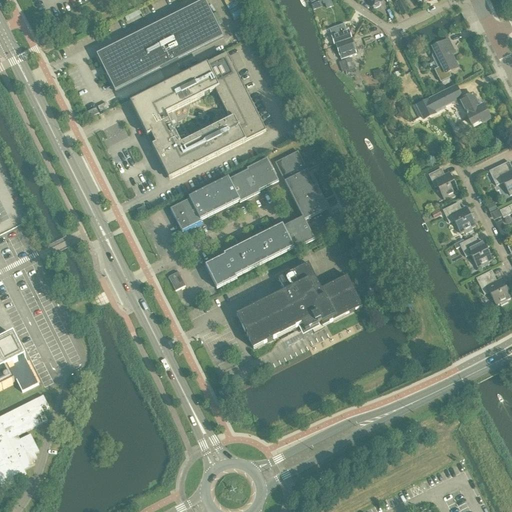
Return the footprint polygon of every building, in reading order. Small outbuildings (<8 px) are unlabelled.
[(330,0),(327,0),(324,1),(325,4),(327,9),(333,7),(330,0)] [(367,0),(371,7),(372,7),(374,9),(376,8),(379,7),(381,5),(380,3),(381,2),(380,0),(367,0)] [(402,16),(408,13),(401,0),(400,0),(395,3),(402,16)] [(114,92),(223,38),(205,2),(96,56),(114,92)] [(344,25),(329,30),(332,38),(334,46),(335,46),(351,40),(351,39),(349,32),(346,33),(345,30),(346,30),(344,25)] [(351,40),(335,46),(339,57),(340,57),(341,60),(350,57),(356,55),(356,54),(354,48),(351,40)] [(450,57),(455,54),(448,41),(435,48),(438,53),(435,54),(441,67),(435,71),(441,83),(451,78),(449,74),(457,70),(450,57)] [(169,181),(266,133),(227,55),(130,104),(169,181)] [(352,59),(339,63),(342,73),(346,72),(347,74),(356,71),(355,69),(352,59)] [(473,95),(463,100),(456,87),(417,106),(424,120),(460,102),(472,127),(481,122),(482,125),(490,121),(483,106),(479,108),(473,95)] [(106,103),(97,108),(99,112),(108,108),(108,107),(106,103)] [(88,113),(87,113),(90,118),(98,114),(95,109),(88,113)] [(337,230),(298,152),(275,164),(302,219),(314,242),(337,230)] [(278,183),(267,160),(247,170),(247,172),(259,195),(259,194),(259,193),(278,183)] [(511,169),(509,163),(489,172),(496,187),(503,183),(510,197),(511,195),(511,169)] [(437,188),(444,201),(448,199),(449,201),(455,197),(454,196),(458,194),(455,186),(456,185),(454,181),(452,182),(449,174),(444,176),(441,170),(428,176),(435,189),(437,188)] [(259,195),(247,172),(229,181),(240,204),(259,195)] [(240,204),(229,181),(228,180),(208,189),(220,212),(239,203),(240,204)] [(220,212),(208,189),(189,199),(190,201),(201,224),(202,223),(201,222),(220,212)] [(181,234),(201,224),(190,201),(170,211),(181,234)] [(473,220),(471,215),(469,216),(466,208),(461,211),(458,204),(442,212),(449,224),(454,222),(460,235),(465,233),(466,235),(472,232),(471,230),(475,228),(471,220),(473,220)] [(490,213),(496,210),(493,204),(487,207),(490,213)] [(511,205),(499,212),(502,220),(511,215),(511,216),(511,205)] [(143,207),(136,211),(140,217),(147,214),(143,207)] [(314,242),(302,219),(283,228),(294,252),(314,242)] [(294,252),(283,228),(282,227),(263,236),(274,259),(293,249),(294,252)] [(274,259),(263,236),(243,246),(255,269),(274,259)] [(486,250),(482,242),(478,245),(475,238),(459,245),(459,244),(454,246),(456,250),(461,248),(466,258),(471,256),(477,269),(481,267),(482,269),(489,266),(488,264),(492,262),(488,254),(490,254),(487,249),(486,250)] [(255,269),(243,246),(224,256),(235,278),(255,269)] [(236,280),(235,278),(224,256),(223,256),(224,257),(204,267),(216,291),(236,280)] [(322,328),(362,308),(347,278),(321,291),(308,265),(278,280),(285,293),(236,317),(253,351),(302,326),(305,332),(320,324),(322,328)] [(501,280),(496,282),(491,272),(476,280),(484,296),(490,293),(496,307),(500,305),(501,306),(507,303),(506,301),(510,299),(507,292),(508,291),(506,287),(505,287),(501,280)] [(169,277),(168,278),(171,283),(181,278),(178,273),(169,277)] [(22,394),(39,386),(14,337),(0,343),(0,487),(3,493),(16,487),(14,482),(27,476),(24,471),(35,466),(33,462),(37,460),(35,455),(39,453),(31,436),(22,440),(20,436),(48,422),(43,413),(50,409),(44,397),(0,418),(0,390),(16,382),(22,394)]
